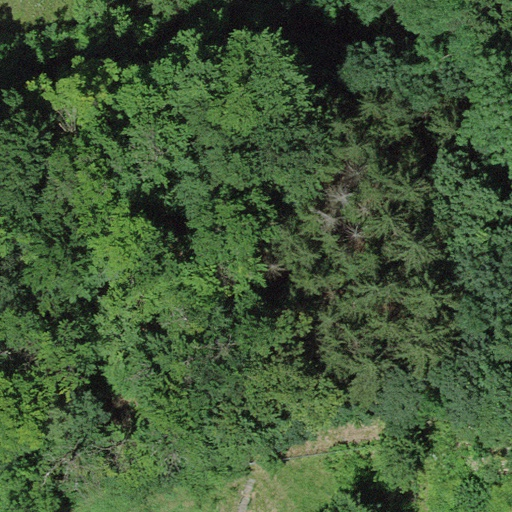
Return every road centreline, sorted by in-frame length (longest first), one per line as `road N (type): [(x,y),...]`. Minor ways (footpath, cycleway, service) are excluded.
road 1 (track): [(428,421),(193,471),(86,511)]
road 2 (track): [(511,288),(428,421),(436,511)]
